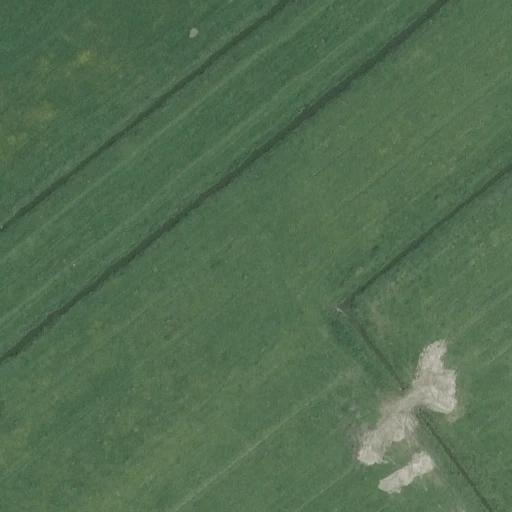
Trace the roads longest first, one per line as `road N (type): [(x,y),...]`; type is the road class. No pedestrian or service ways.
road 1 (track): [(511,329),(385,429),(444,511)]
road 2 (track): [(344,242),(289,285),(318,349),(385,429)]
